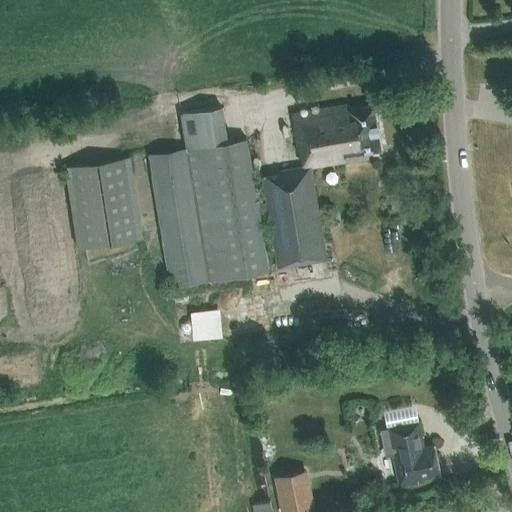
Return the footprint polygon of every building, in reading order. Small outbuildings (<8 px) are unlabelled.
[(179,113),(185,149),(146,156),(169,287),(266,270),(257,217),(268,215),(277,268),(325,260),(310,167),(341,161),(340,155),(379,149),(371,106),(347,110),(346,105),(291,114),(298,153),(301,152),(303,166),(276,171),(276,173),(262,176),(266,203),(256,204),(245,139),(225,143),(219,106),(179,113)] [(78,249),(95,246),(140,238),(126,159),(64,170),(78,249)] [(222,337),(219,309),(189,311),(191,340),(222,337)] [(382,449),(388,448),(395,485),(414,481),(413,478),(436,473),(431,443),(420,445),(416,420),(384,425),(385,427),(378,428),(382,449)] [(285,511),(305,508),(298,471),(274,475),(280,511),(285,511)] [(271,511),(270,500),(252,503),(253,511),(271,511)]
